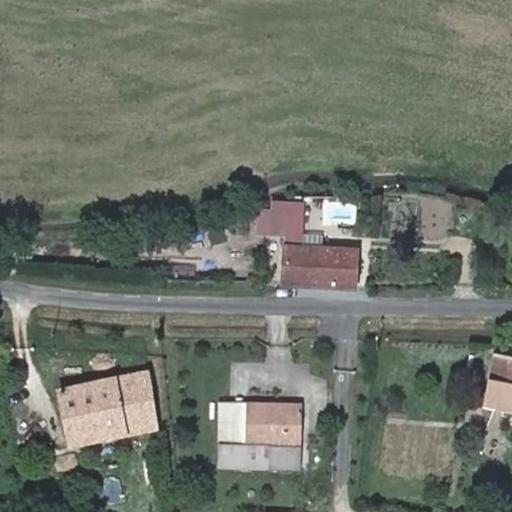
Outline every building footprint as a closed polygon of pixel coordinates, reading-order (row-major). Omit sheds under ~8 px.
[(285,228),(302,229),(304,200),(273,199),(271,227),(285,228)] [(285,228),(284,243),(302,244),(302,229),(285,228)] [(282,284),(355,286),(356,248),(302,244),(284,243),(282,284)] [(511,353),(495,351),(484,404),(511,409),(511,353)] [(158,426),(147,369),(60,388),(71,444),(158,426)] [(268,441),(267,466),(300,467),(301,402),(218,401),(218,441),(268,441)] [(218,464),(267,466),(268,441),(218,441),(218,464)]
